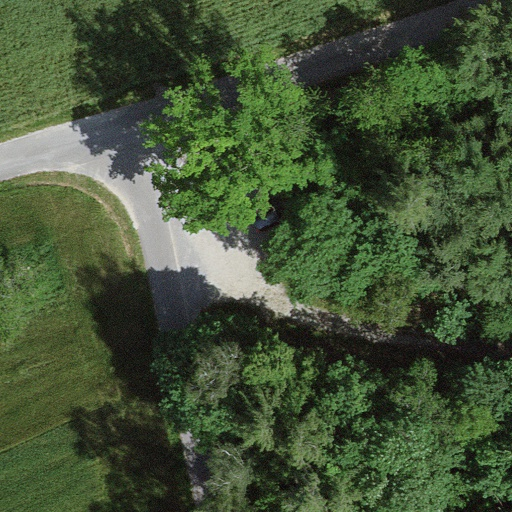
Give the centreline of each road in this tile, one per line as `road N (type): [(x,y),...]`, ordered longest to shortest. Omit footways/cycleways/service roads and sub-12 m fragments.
road 1 (track): [(212,511),(173,288),(123,125)]
road 2 (track): [(498,0),(123,125)]
road 3 (track): [(173,288),(199,285),(395,335),(511,352)]
road 4 (track): [(0,161),(123,125)]
